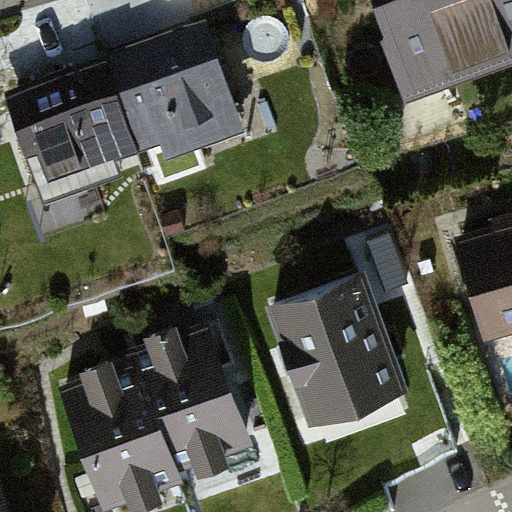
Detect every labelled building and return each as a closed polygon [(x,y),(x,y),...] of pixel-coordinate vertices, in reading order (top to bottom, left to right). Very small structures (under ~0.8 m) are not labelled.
[(511,0),(380,0),(411,86),(511,50),(511,0)] [(207,10),(108,47),(140,135),(161,128),(167,146),(246,118),(207,10)] [(140,135),(108,47),(8,83),(46,188),(125,159),(119,143),(140,135)] [(493,216),(455,227),(486,332),(511,323),(511,204),(492,211),(493,216)] [(187,225),(180,207),(162,213),(169,232),(187,225)] [(367,258),(268,293),(312,415),(411,380),(367,258)] [(123,342),(126,351),(146,405),(159,400),(182,463),(197,457),(199,464),(232,452),(229,446),(256,436),(210,311),(179,322),(176,312),(146,323),(149,333),(123,342)] [(146,405),(126,351),(116,355),(112,345),(80,357),(84,367),(59,376),(105,501),(130,492),(132,499),(164,487),(161,480),(185,471),(182,463),(159,400),(146,405)] [(15,511),(0,470),(0,511),(15,511)]
